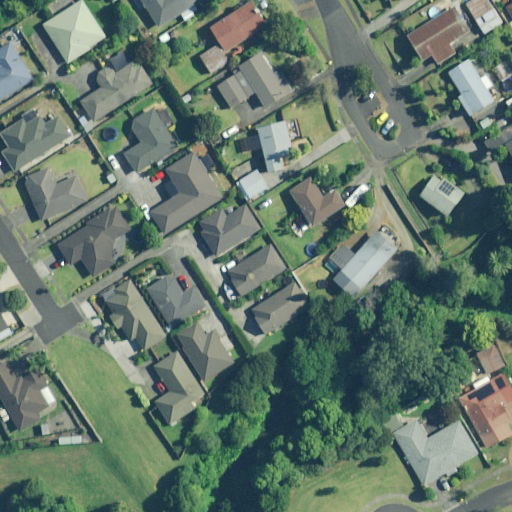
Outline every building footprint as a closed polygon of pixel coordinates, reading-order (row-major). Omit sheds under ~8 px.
[(107,39),(83,0),(44,24),(68,63),(107,39)] [(470,32),(454,7),(449,0),(446,0),(427,12),(433,21),(409,36),(424,61),(433,55),(439,64),(456,53),(451,45),(470,32)] [(267,26),(251,2),(212,29),(227,52),(267,26)] [(503,23),(494,9),(477,20),(486,34),(503,23)] [(4,47),(0,39),(0,100),(33,80),(10,43),(4,47)] [(228,62),(217,45),(200,55),(211,73),(228,62)] [(278,78),(262,53),(239,67),(242,70),(217,85),(231,108),(256,92),(266,108),(295,90),(285,74),(278,78)] [(116,74),(111,66),(96,75),(103,87),(81,100),(94,122),(152,87),(134,56),(120,64),(124,70),(116,74)] [(469,60),(449,72),(463,94),(459,97),(471,116),(475,114),(479,121),(492,114),(487,106),(495,101),(491,94),(492,94),(493,93),(494,93),(494,92),(495,92),(495,91),(496,90),(496,89),(496,88),(496,87),(496,86),(495,85),(494,85),(494,84),(493,84),(492,83),(491,83),(490,83),(489,83),(488,84),(487,84),(487,85),(486,85),(486,86),(469,60)] [(503,77),(511,71),(506,62),(497,68),(503,77)] [(511,70),(511,71),(503,77),(510,87),(511,86),(511,70)] [(137,126),(133,128),(142,143),(125,154),(137,174),(178,147),(164,125),(172,120),(164,109),(158,113),(155,108),(134,121),(137,126)] [(70,135),(58,117),(45,125),(40,117),(26,126),(23,121),(1,135),(9,147),(2,152),(14,171),(70,135)] [(259,128),(261,135),(242,140),(245,154),(264,149),(270,172),(283,169),(280,158),(289,155),(287,147),(292,146),(286,122),(259,128)] [(511,126),(485,142),(492,154),(506,145),(511,154),(511,126)] [(222,198),(193,153),(167,169),(181,192),(151,212),(165,234),(222,198)] [(58,179),(52,167),(24,179),(42,220),(89,200),(76,171),(58,179)] [(269,188),(260,171),(239,182),(248,200),(269,188)] [(465,193),(437,173),(421,196),(449,216),(465,193)] [(325,198),(313,179),(291,192),(313,227),(346,206),(336,191),(325,198)] [(205,232),(203,234),(217,256),(261,229),(246,204),(227,216),(223,209),(200,223),(205,232)] [(57,243),(70,266),(81,260),(92,278),(118,262),(111,250),(117,247),(113,241),(133,230),(119,207),(57,243)] [(327,259),(341,271),(333,280),(354,298),(398,249),(377,230),(355,255),(341,243),(327,259)] [(286,269),(271,245),(228,272),(243,296),(286,269)] [(407,270),(395,260),(382,276),(394,286),(407,270)] [(183,293),(172,275),(148,289),(171,327),(206,306),(194,287),(183,293)] [(167,337),(130,279),(118,287),(121,292),(107,301),(114,313),(110,316),(118,328),(122,326),(131,340),(137,336),(145,350),(167,337)] [(309,307),(294,283),(251,310),(267,334),(309,307)] [(0,340),(12,334),(0,309),(0,340)] [(206,335),(198,322),(177,335),(204,381),(234,364),(214,330),(206,335)] [(505,366),(495,345),(477,354),(488,374),(505,366)] [(205,394),(177,352),(154,367),(171,391),(155,401),(171,425),(196,409),(192,403),(205,394)] [(39,391),(28,374),(17,381),(5,362),(0,365),(0,396),(22,433),(42,422),(36,413),(56,401),(47,386),(39,391)] [(511,417),(506,408),(511,404),(511,385),(504,372),(459,398),(488,449),(511,434),(511,429),(510,425),(511,424),(511,417)] [(417,420),(405,427),(397,413),(383,421),(393,439),(396,437),(424,486),(479,454),(460,420),(428,439),(417,420)]
